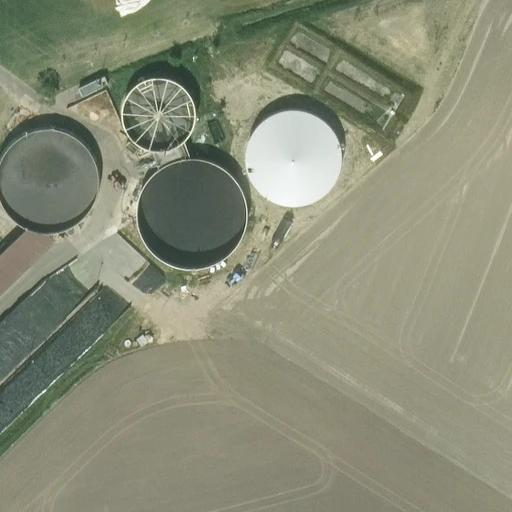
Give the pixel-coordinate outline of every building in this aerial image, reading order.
[(124,120),(127,130),(134,139),(144,146),(155,149),(166,149),(177,145),(185,140),(187,138),(194,129),(197,117),(197,104),(192,92),(183,83),(172,77),(159,75),(146,77),(137,83),(130,90),(125,99),(123,110),(124,120)] [(100,78),(79,88),(83,97),(104,87),(100,78)] [(96,199),(99,178),(95,158),(83,141),(66,130),(45,127),(25,131),(8,143),(0,155),(0,203),(10,218),(27,229),(47,232),(68,228),(85,216),(96,199)] [(166,149),(155,149),(160,169),(162,167),(175,161),(189,158),(192,158),(185,140),(177,145),(166,149)] [(144,239),(152,250),(163,259),(177,265),(192,268),(206,266),(220,260),(232,251),(241,239),(246,225),(247,211),(245,196),(239,183),(229,172),(217,164),(203,159),(192,158),(189,158),(175,161),(162,167),(160,169),(152,176),(144,187),(139,199),(137,213),(139,226),(144,239)] [(24,228),(0,250),(0,290),(54,237),(50,232),(47,232),(46,232),(38,232),(32,230),(27,229),(24,228)] [(0,248),(9,239),(0,229),(0,248)] [(69,364),(124,311),(99,285),(44,338),(69,364)]
